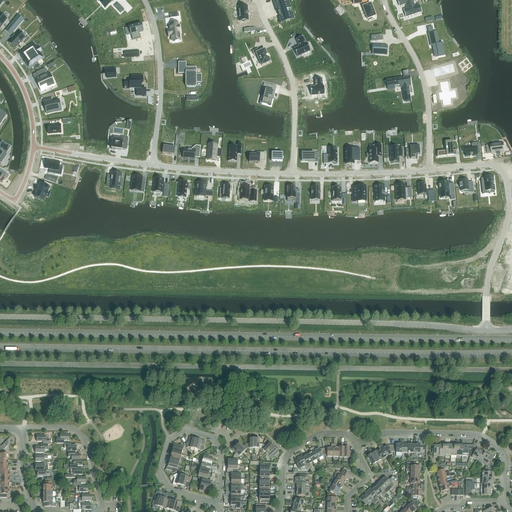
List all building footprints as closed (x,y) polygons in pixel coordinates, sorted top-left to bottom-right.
[(286,0),(280,0),(274,2),(279,17),(280,16),(282,21),(292,18),(286,0)] [(416,0),(397,0),(399,6),(407,4),(407,6),(406,7),(407,9),(405,10),(407,17),(418,13),(416,6),(414,7),(412,2),(416,1),(416,0)] [(370,4),(362,7),(367,20),(368,19),(369,21),(372,19),(371,18),(375,17),(370,4)] [(247,6),(238,7),(239,21),(248,21),(247,6)] [(14,30),(23,19),(18,15),(9,26),(14,30)] [(170,30),(168,31),(169,37),(171,37),(171,41),(173,40),(173,42),(178,41),(180,41),(179,33),(180,32),(179,26),(178,26),(177,22),(171,23),(171,26),(169,27),(170,30)] [(141,24),(129,27),(133,41),(141,38),(139,33),(143,32),(141,24)] [(19,32),(8,43),(15,49),(25,38),(19,32)] [(435,32),(428,33),(431,45),(432,45),(435,57),(444,55),(441,43),(438,44),(435,32)] [(300,48),(294,51),(298,59),(311,53),(307,45),(306,45),(303,39),(296,42),(300,48)] [(22,57),(28,67),(37,62),(37,61),(42,57),(40,53),(39,53),(38,53),(35,49),(36,48),(33,44),(24,50),(27,54),(22,57)] [(373,45),(372,51),(375,51),(375,54),(387,55),(387,46),(373,45)] [(258,49),(252,52),(253,55),(256,54),(261,66),(270,62),(264,50),(259,52),(258,49)] [(450,65),(437,68),(439,76),(452,73),(450,65)] [(179,68),(179,73),(186,73),(186,78),(187,78),(187,85),(187,86),(188,87),(189,88),(190,88),(191,87),(195,87),(195,82),(200,82),(200,75),(195,75),(195,68),(179,68)] [(39,79),(36,80),(38,86),(39,85),(42,91),(48,88),(48,87),(53,85),(50,80),(51,80),(49,74),(48,74),(45,69),(36,73),(39,79)] [(115,69),(104,70),(104,73),(104,74),(106,73),(107,78),(116,77),(115,69)] [(131,83),(124,83),(124,89),(136,89),(136,96),(145,96),(146,89),(141,89),(141,84),(143,84),(143,76),(131,76),(131,83)] [(409,77),(388,81),(389,84),(389,88),(398,86),(401,86),(404,102),(411,101),(409,93),(408,93),(407,89),(409,89),(408,86),(408,85),(410,84),(409,77)] [(310,89),(311,97),(324,96),(323,87),(322,80),(314,81),(315,88),(310,89)] [(442,93),(438,93),(439,100),(442,100),(443,106),(451,105),(450,99),(453,98),(452,91),(449,91),(448,82),(440,83),(441,91),(442,91),(442,93)] [(264,84),(261,94),(264,95),(262,104),(271,106),(274,93),(269,92),(270,85),(264,84)] [(51,98),(43,100),(46,113),(59,110),(56,100),(52,101),(51,98)] [(60,125),(48,125),(48,134),(61,133),(60,125)] [(113,140),(111,150),(119,151),(121,151),(121,150),(127,150),(128,138),(122,137),(122,138),(121,141),(113,140)] [(2,142),(0,144),(0,162),(1,163),(5,157),(7,155),(6,154),(8,151),(6,149),(8,146),(2,142)] [(445,151),(437,152),(438,157),(457,156),(456,150),(453,151),(452,142),(445,142),(445,151)] [(229,146),(228,162),(237,162),(237,155),(238,155),(241,155),(241,144),(237,143),(237,146),(229,146)] [(473,147),(464,148),(465,156),(477,155),(477,153),(481,153),(479,143),(473,143),(473,147)] [(504,144),(486,146),(487,154),(492,153),(492,154),(496,153),(496,154),(500,153),(504,152),(504,144)] [(369,154),(367,154),(367,159),(369,159),(369,163),(378,163),(378,157),(381,157),(381,145),(374,145),(374,146),(374,149),(370,149),(369,149),(369,154)] [(163,146),(162,154),(174,155),(175,148),(163,146)] [(183,149),(183,158),(195,159),(195,154),(200,154),(200,146),(195,146),(195,150),(183,149)] [(208,147),(207,160),(216,161),(216,157),(216,155),(221,155),(222,150),(217,150),(217,148),(208,147)] [(398,147),(390,147),(390,149),(390,163),(399,162),(399,157),(403,157),(402,155),(402,148),(398,148),(398,147)] [(419,147),(410,147),(410,159),(417,159),(417,155),(420,155),(419,147)] [(354,148),(345,149),(345,164),(352,164),(354,164),(354,162),(354,161),(360,161),(360,148),(354,148)] [(323,155),(323,164),(324,164),(324,163),(333,163),(333,164),(337,164),(337,149),(328,150),(328,149),(328,156),(324,156),(324,155),(323,155)] [(271,153),(271,162),(282,162),(283,153),(279,153),(279,152),(275,151),(275,153),(271,153)] [(249,155),(249,163),(259,163),(259,161),(265,161),(265,153),(257,153),(257,155),(249,155)] [(302,153),(302,160),(314,160),(314,162),(318,162),(318,153),(302,153)] [(47,160),(45,169),(58,171),(60,163),(47,160)] [(0,181),(2,183),(5,178),(7,179),(9,175),(1,170),(0,171),(0,181)] [(107,175),(105,186),(109,187),(109,188),(118,189),(119,185),(121,186),(122,180),(120,179),(121,174),(111,173),(111,176),(107,175)] [(133,176),(131,189),(141,190),(141,189),(144,189),(145,183),(141,183),(142,177),(133,176)] [(485,180),(481,181),(482,192),(482,194),(487,194),(487,192),(494,191),(493,177),(487,178),(485,178),(485,180)] [(154,180),(153,194),(163,194),(164,181),(154,180)] [(460,184),(459,184),(460,188),(461,192),(462,192),(462,193),(463,193),(463,191),(473,190),(473,193),(474,193),(473,182),(472,182),(472,183),(468,184),(468,183),(467,180),(460,181),(460,184)] [(37,192),(34,198),(43,201),(45,197),(48,198),(50,194),(47,192),(49,188),(51,189),(52,185),(44,181),(42,185),(40,184),(38,188),(36,192),(37,192)] [(177,195),(177,197),(186,198),(186,196),(187,182),(179,181),(177,195)] [(448,182),(439,183),(440,196),(448,195),(448,196),(450,196),(450,198),(450,200),(455,199),(455,197),(455,193),(454,193),(453,184),(448,184),(448,182)] [(196,183),(196,192),(199,193),(199,196),(204,197),(204,196),(208,196),(208,192),(205,191),(205,183),(196,183)] [(220,188),(219,198),(229,199),(230,185),(222,184),(222,189),(220,188)] [(426,184),(417,184),(418,195),(426,195),(426,184)] [(404,185),(395,185),(396,201),(405,201),(405,199),(412,198),(411,189),(405,190),(404,185)] [(240,186),(239,196),(245,197),(245,194),(247,194),(247,197),(247,201),(255,202),(255,197),(256,197),(257,191),(255,191),(256,189),(247,188),(247,192),(245,192),(246,186),(240,186)] [(374,186),(373,186),(373,187),(374,201),(383,201),(383,196),(384,196),(384,193),(383,193),(383,186),(382,186),(380,187),(380,186),(379,186),(379,187),(376,187),(376,186),(376,187),(374,187),(374,186)] [(266,187),(265,199),(273,199),(274,187),(266,187)] [(287,187),(287,199),(293,199),(293,201),(299,201),(299,193),(295,193),(295,187),(287,187)] [(341,187),(331,187),(331,201),(341,201),(341,187)] [(359,188),(353,188),(353,198),(357,198),(357,201),(366,201),(365,187),(359,187),(359,188)] [(311,188),(311,200),(320,200),(320,188),(311,188)] [(69,441),(69,435),(60,435),(60,438),(56,438),(56,444),(64,444),(64,441),(69,441)] [(37,436),(37,442),(43,442),(43,445),(49,445),(49,440),(45,440),(45,436),(37,436)] [(192,438),(189,437),(188,443),(185,444),(187,447),(194,449),(197,440),(192,438)] [(246,444),(247,449),(254,449),(254,439),(250,439),(250,444),(247,444),(246,444)] [(254,439),(254,449),(261,449),(263,445),(262,444),(259,444),(259,439),(254,439)] [(205,441),(202,440),(201,440),(201,441),(197,440),(194,449),(201,451),(204,449),(203,447),(205,441)] [(395,453),(401,453),(402,440),(399,440),(399,444),(395,444),(392,445),(393,452),(395,451),(395,453)] [(68,452),(74,452),(75,452),(76,452),(76,446),(71,446),(71,443),(64,443),(64,446),(64,449),(68,449),(68,452)] [(247,449),(246,444),(245,445),(243,447),(239,443),(236,446),(242,453),(247,449)] [(263,445),(261,449),(266,454),(273,447),(269,443),(266,447),(264,445),(263,445)] [(352,458),(352,452),(349,452),(349,448),(347,447),(347,443),(344,443),(344,458),(352,458)] [(173,444),(172,447),(173,447),(172,452),(181,454),(183,447),(181,444),(179,446),(173,444)] [(327,448),(326,448),(323,449),(325,455),(327,455),(327,457),(333,457),(333,444),(331,444),(331,448),(327,448)] [(392,445),(389,446),(387,447),(387,446),(386,447),(385,447),(384,448),(382,444),(380,445),(386,457),(391,454),(391,452),(393,452),(392,445)] [(426,447),(423,447),(420,447),(420,444),(414,444),(413,457),(416,457),(416,453),(423,453),(423,450),(426,450),(426,447)] [(44,450),(48,450),(48,445),(41,445),(41,448),(35,448),(35,453),(44,453),(44,450)] [(378,451),(377,452),(381,460),(386,457),(380,445),(378,447),(380,450),(378,451)] [(473,445),(471,445),(469,445),(463,445),(463,446),(462,446),(462,445),(462,456),(468,456),(470,457),(470,453),(473,445)] [(481,450),(475,447),(473,446),(473,445),(470,453),(470,457),(471,457),(476,460),(482,451),(481,452),(480,451),(481,450)] [(242,453),(236,446),(232,450),(236,453),(234,455),(233,456),(238,458),(242,453)] [(274,456),(279,452),(277,450),(276,450),(273,447),(266,454),(271,459),(274,459),(274,456)] [(313,447),(311,448),(317,459),(323,456),(325,455),(323,449),(319,450),(318,448),(315,450),(313,447)] [(317,459),(311,448),(309,449),(311,452),(308,454),(308,455),(312,462),(317,459)] [(372,448),(370,449),(377,463),(381,460),(377,452),(376,451),(374,452),(372,448)] [(373,465),(377,463),(370,449),(367,451),(369,455),(368,456),(373,465)] [(486,453),(484,452),(482,451),(476,460),(481,463),(486,455),(485,454),(486,453)] [(74,452),(68,452),(68,458),(71,458),(71,460),(73,460),(80,460),(80,455),(75,455),(75,452),(74,452)] [(175,459),(180,461),(180,460),(179,460),(179,459),(180,459),(181,454),(172,452),(171,456),(175,457),(175,459)] [(213,459),(214,460),(215,457),(211,455),(209,455),(207,453),(204,454),(202,461),(212,464),(213,459)] [(303,458),(309,468),(311,467),(309,464),(312,462),(308,455),(308,454),(304,456),(304,457),(303,458)] [(493,463),(492,463),(490,461),(492,457),(488,454),(488,455),(486,455),(481,463),(486,466),(485,468),(485,470),(493,470),(493,463)] [(169,462),(178,465),(180,461),(175,459),(175,457),(171,456),(171,458),(170,458),(169,462)] [(238,458),(233,456),(233,457),(233,460),(228,460),(228,465),(237,465),(238,458)] [(298,462),(296,464),(299,469),(304,466),(307,470),(309,468),(303,458),(302,456),(296,459),(298,462)] [(80,460),(73,460),(73,463),(70,463),(70,469),(76,469),(76,466),(82,466),(82,460),(80,460)] [(209,470),(210,469),(210,468),(212,464),(202,461),(201,465),(206,467),(205,469),(210,470),(209,470)] [(48,468),(48,465),(48,462),(44,462),(42,462),(42,465),(35,465),(35,471),(37,471),(44,471),(44,468),(48,468)] [(168,467),(167,467),(166,470),(172,471),(173,474),(176,472),(178,465),(169,462),(168,467)] [(410,472),(419,473),(419,468),(419,466),(417,466),(417,464),(412,464),(412,466),(410,466),(406,466),(406,472),(410,472)] [(200,467),(199,472),(209,475),(210,470),(205,469),(206,467),(201,465),(201,466),(201,467),(200,467)] [(336,471),(335,473),(339,475),(346,480),(348,481),(351,476),(348,474),(349,471),(344,468),(340,474),(336,471)] [(65,478),(77,478),(77,475),(82,475),(82,469),(76,469),(70,469),(70,475),(65,475),(65,478)] [(493,477),(493,472),(493,470),(485,470),(485,473),(482,472),(482,478),(492,478),(492,477),(493,477)] [(334,476),(333,479),(343,485),(346,480),(339,475),(335,473),(334,475),(334,476)] [(173,484),(173,485),(176,485),(176,484),(180,486),(183,476),(176,474),(173,476),(174,478),(173,484)] [(298,474),(298,478),(295,478),(295,484),(296,484),(305,484),(309,484),(309,482),(305,481),(305,478),(307,478),(307,475),(298,474)] [(449,474),(437,477),(438,482),(447,480),(446,477),(449,476),(450,476),(449,474)] [(185,488),(188,489),(191,478),(183,476),(180,486),(185,487),(185,488)] [(394,478),(392,476),(389,480),(393,485),(398,479),(395,476),(394,478)] [(389,491),(393,486),(385,477),(383,479),(383,478),(380,481),(389,491)] [(73,487),(79,487),(79,484),(86,484),(86,478),(77,478),(77,481),(73,481),(73,487)] [(210,486),(212,482),(206,480),(207,479),(203,478),(202,480),(202,479),(201,484),(210,486)] [(330,481),(329,484),(332,486),(340,490),(343,485),(333,479),(331,482),(330,481)] [(377,484),(376,486),(385,495),(386,494),(387,493),(389,491),(380,481),(377,484)] [(43,491),(52,492),(52,486),(50,486),(50,483),(42,483),(42,487),(43,487),(43,491)] [(204,490),(209,491),(210,486),(201,484),(199,491),(203,492),(204,490)] [(332,486),(329,484),(328,486),(331,488),(329,491),(337,496),(340,490),(332,486)] [(451,484),(439,487),(440,492),(449,490),(448,487),(452,486),(451,484)] [(384,496),(385,495),(376,486),(375,487),(374,487),(372,489),(371,490),(377,495),(377,496),(378,496),(380,494),(383,496),(384,496)] [(0,497),(7,498),(7,494),(9,494),(9,489),(0,488),(0,497)] [(375,498),(377,496),(377,495),(371,490),(372,489),(370,488),(366,493),(376,503),(378,501),(375,498)] [(421,491),(406,490),(406,493),(411,493),(411,497),(410,497),(410,498),(417,500),(418,497),(421,497),(421,491)] [(361,497),(360,498),(359,499),(364,503),(365,505),(367,503),(369,504),(371,501),(374,505),(376,503),(366,493),(361,497)] [(78,504),(82,504),(84,504),(84,501),(91,501),(91,495),(82,496),(82,498),(78,498),(78,504)] [(52,497),(43,497),(43,503),(43,507),(56,507),(56,504),(55,504),(55,499),(54,498),(52,498),(52,497)] [(162,498),(158,497),(156,502),(153,501),(152,505),(156,506),(160,507),(162,498)] [(167,499),(164,498),(162,498),(160,507),(164,509),(165,504),(167,504),(169,500),(168,500),(167,500),(167,499)] [(290,501),(289,503),(302,507),(303,501),(295,499),(295,501),(294,500),(294,502),(290,501)] [(165,504),(164,509),(164,508),(166,509),(170,510),(173,501),(169,500),(167,504),(165,504)] [(177,511),(181,502),(180,502),(178,501),(177,502),(173,501),(170,510),(176,511),(177,511)] [(300,511),(302,507),(289,503),(286,502),(285,506),(289,507),(289,506),(292,507),(292,508),(293,509),(292,510),(298,511),(300,511)] [(403,505),(409,511),(414,511),(416,510),(415,509),(410,503),(408,506),(405,503),(403,505)]
